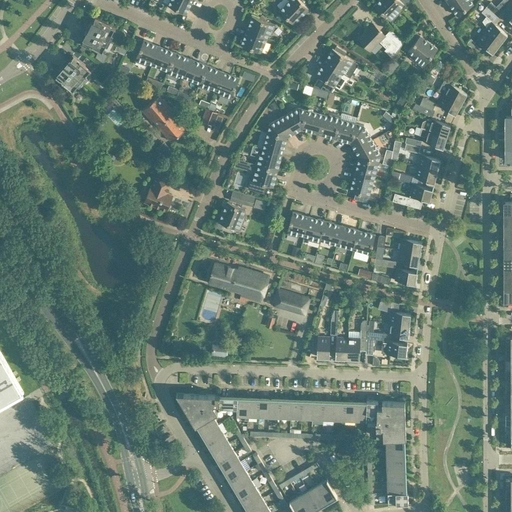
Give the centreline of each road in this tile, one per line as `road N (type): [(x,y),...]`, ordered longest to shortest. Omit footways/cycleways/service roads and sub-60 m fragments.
road 1 (residential): [(160,377),(152,340),(228,148),(279,75),(351,0)]
road 2 (residential): [(160,377),(179,366),(422,377)]
road 3 (secondary): [(89,362),(0,181)]
road 4 (secondary): [(0,241),(89,362)]
road 5 (residential): [(440,232),(422,377)]
road 6 (residential): [(486,321),(487,180)]
road 7 (residential): [(487,460),(486,321)]
road 8 (residential): [(422,377),(426,511)]
road 9 (secondary): [(136,479),(120,422),(89,362)]
